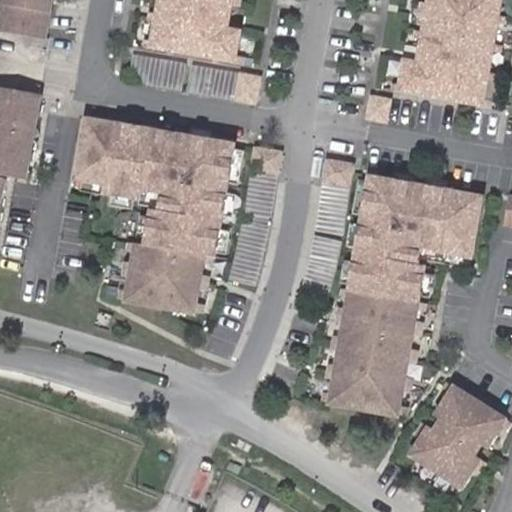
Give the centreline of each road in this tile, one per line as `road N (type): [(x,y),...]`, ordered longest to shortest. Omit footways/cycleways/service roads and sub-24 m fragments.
road 1 (residential): [(303,128),(88,89),(102,0)]
road 2 (residential): [(222,411),(251,365),(279,290),(303,128)]
road 3 (residential): [(222,411),(156,363),(0,317)]
road 4 (residential): [(0,356),(222,411)]
road 5 (residential): [(222,411),(400,511)]
road 6 (residential): [(321,0),(303,128)]
